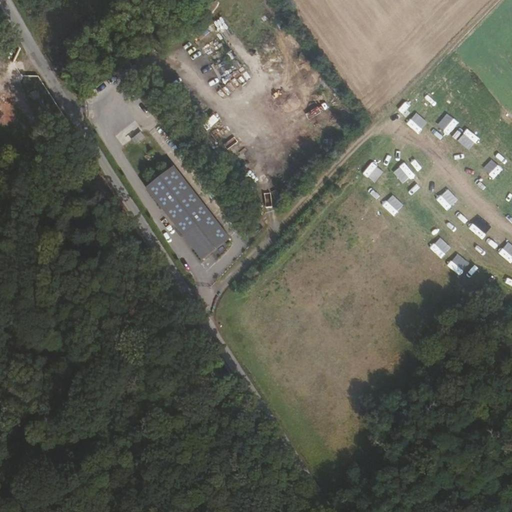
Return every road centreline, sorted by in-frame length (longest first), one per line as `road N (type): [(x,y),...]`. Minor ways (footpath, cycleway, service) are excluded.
road 1 (residential): [(5,0),(36,61),(348,511)]
road 2 (track): [(199,302),(503,0)]
